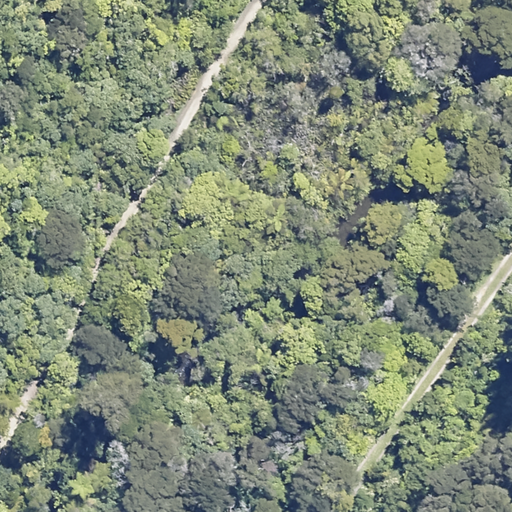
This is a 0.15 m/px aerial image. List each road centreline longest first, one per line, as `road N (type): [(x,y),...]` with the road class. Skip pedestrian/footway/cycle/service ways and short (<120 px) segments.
road 1 (track): [(0,432),(112,225),(264,0)]
road 2 (track): [(511,179),(274,511)]
